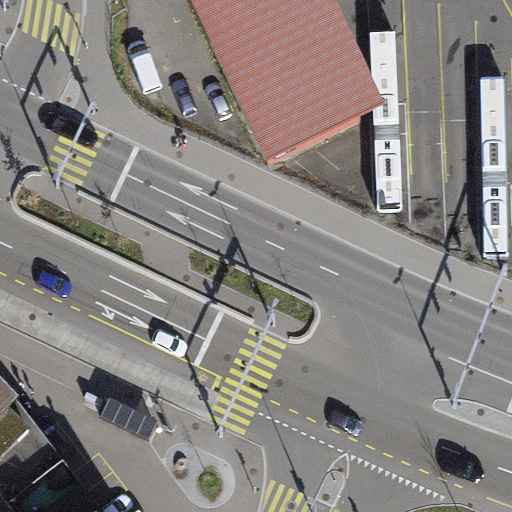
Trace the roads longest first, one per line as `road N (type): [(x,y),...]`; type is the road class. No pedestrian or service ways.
road 1 (primary): [(0,171),(392,353)]
road 2 (residential): [(392,353),(321,511)]
road 3 (primary): [(392,353),(511,401)]
